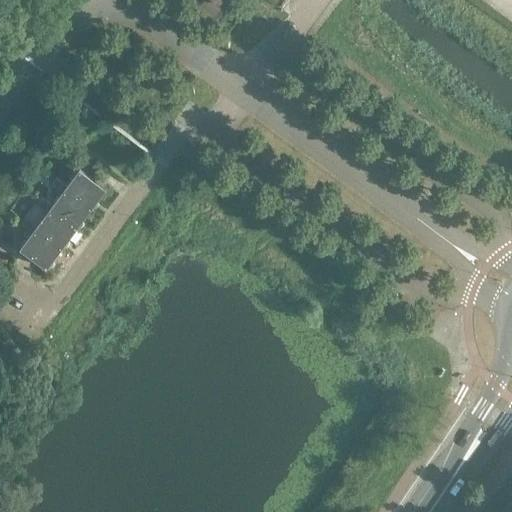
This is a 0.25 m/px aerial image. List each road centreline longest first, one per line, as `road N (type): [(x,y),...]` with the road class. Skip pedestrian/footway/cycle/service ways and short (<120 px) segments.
road 1 (secondary): [(506,353),(418,511)]
road 2 (secondary): [(438,511),(511,415)]
